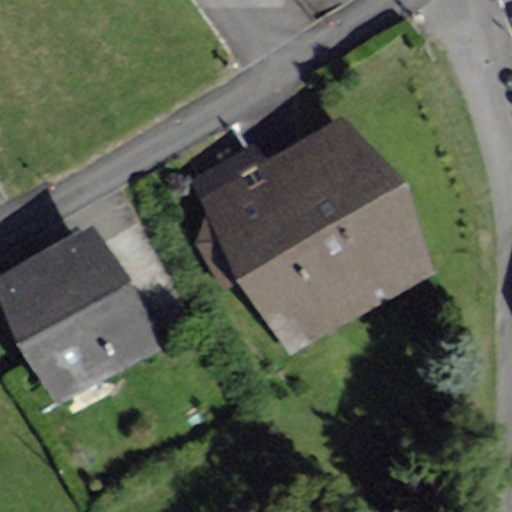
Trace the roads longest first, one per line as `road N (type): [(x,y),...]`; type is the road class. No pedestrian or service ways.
road 1 (residential): [(275,73),(0,234)]
road 2 (residential): [(511,179),(479,82),(431,0)]
road 3 (residential): [(396,0),(275,73)]
